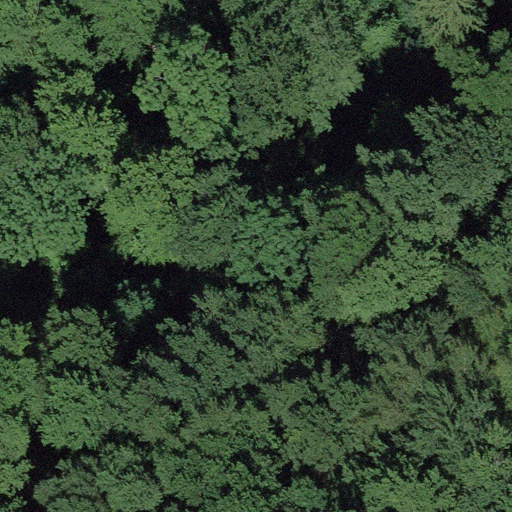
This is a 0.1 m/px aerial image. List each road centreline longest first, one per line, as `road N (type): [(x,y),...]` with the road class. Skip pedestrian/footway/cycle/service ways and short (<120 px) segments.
road 1 (track): [(511,75),(310,189),(61,242),(0,275)]
road 2 (track): [(0,147),(310,189)]
